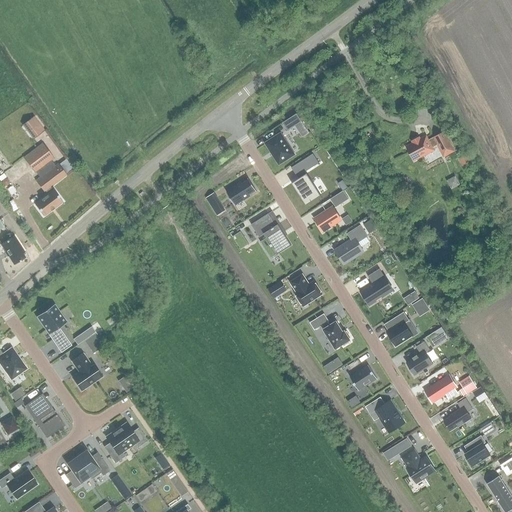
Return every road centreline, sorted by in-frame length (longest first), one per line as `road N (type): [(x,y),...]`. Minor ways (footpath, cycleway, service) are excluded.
road 1 (residential): [(223,109),(482,511)]
road 2 (unclassified): [(0,298),(223,109)]
road 3 (residential): [(0,300),(87,430)]
road 4 (unclassified): [(370,0),(246,91)]
